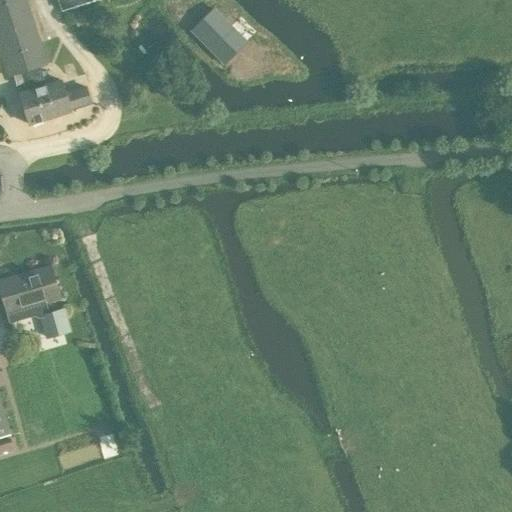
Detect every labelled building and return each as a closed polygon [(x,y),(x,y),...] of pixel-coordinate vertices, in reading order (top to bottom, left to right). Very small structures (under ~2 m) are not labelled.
[(0,0),(0,53),(7,76),(13,74),(17,85),(24,82),(27,90),(19,93),(29,124),(71,110),(70,109),(91,102),(86,86),(65,92),(61,79),(47,84),(41,65),(48,63),(27,0),(0,0)] [(59,0),(63,10),(90,0),(59,0)] [(189,31),(223,66),(247,42),(213,8),(189,31)] [(64,64),(67,75),(75,72),(72,62),(64,64)] [(0,279),(0,287),(7,312),(6,312),(9,323),(34,316),(39,318),(40,318),(46,337),(70,330),(64,308),(49,312),(46,302),(60,298),(51,265),(0,279)] [(36,457),(38,457),(113,435),(99,388),(51,402),(49,392),(20,400),(36,457)] [(0,396),(0,438),(11,435),(0,396)]
